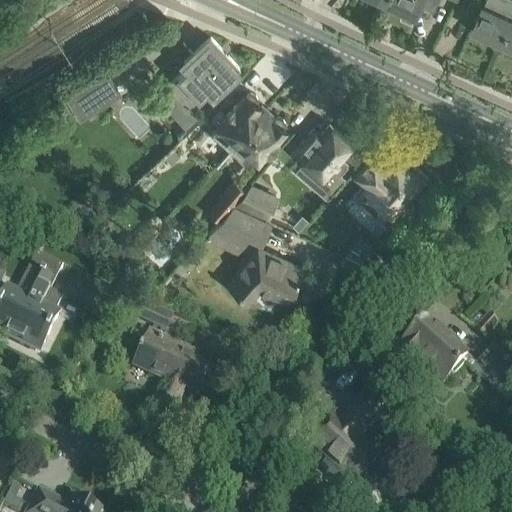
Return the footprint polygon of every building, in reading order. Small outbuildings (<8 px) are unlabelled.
[(386,0),(386,2),(402,10),(399,16),(411,21),(414,15),(414,16),(420,5),(433,11),(438,0),(456,0),(457,0),(456,0),(386,0)] [(511,0),(486,0),(485,4),(484,4),(472,29),(502,43),(511,19),(511,0)] [(511,19),(502,43),(511,47),(511,19)] [(187,66),(166,86),(187,108),(208,88),(212,92),(224,81),(239,67),(225,52),(211,36),(193,52),(184,62),(187,66)] [(104,68),(63,94),(64,96),(74,112),(80,120),(121,93),(104,68)] [(220,108),(211,118),(218,124),(219,126),(212,134),(221,142),(230,150),(265,111),(245,94),(232,109),(227,114),(220,108)] [(230,150),(248,166),(256,158),(257,159),(284,128),(265,111),(230,150)] [(304,161),(296,170),(315,187),(323,179),(334,166),(340,171),(347,162),(346,161),(348,159),(343,155),(353,144),(330,124),(320,134),(314,128),(297,147),(303,151),(298,156),(304,161)] [(356,199),(349,207),(378,233),(385,225),(400,209),(407,201),(425,180),(415,171),(412,174),(403,166),(406,163),(395,154),(385,166),(373,155),(353,178),(363,187),(354,197),(356,199)] [(234,180),(219,196),(229,205),(231,203),(244,188),(234,180)] [(231,203),(270,222),(271,221),(268,220),(279,196),(250,183),(246,190),(244,188),(231,203)] [(229,205),(217,220),(219,222),(217,223),(248,238),(251,239),(260,243),(270,222),(231,203),(229,205)] [(349,257),(354,246),(347,243),(352,231),(329,221),(319,244),(349,257)] [(228,283),(247,300),(258,287),(286,300),(301,267),(258,247),(228,283)] [(0,304),(0,334),(39,353),(47,335),(57,316),(54,314),(62,298),(49,292),(61,268),(37,255),(35,259),(30,269),(17,296),(7,291),(0,304)] [(486,340),(498,325),(487,315),(483,320),(478,314),(469,324),(475,329),(474,330),(486,340)] [(466,357),(439,332),(424,319),(394,353),(409,367),(418,357),(433,370),(430,373),(442,384),(460,363),(466,357)] [(189,351),(168,341),(148,332),(139,350),(131,368),(164,383),(155,401),(176,410),(184,393),(197,398),(202,386),(212,391),(221,372),(187,356),(189,351)] [(511,363),(492,346),(475,365),(500,386),(508,377),(511,380),(511,363)] [(333,422),(312,445),(327,459),(354,483),(375,459),(387,445),(375,435),(384,426),(372,416),(371,415),(377,408),(394,387),(380,375),(363,396),(357,403),(337,425),(333,422)] [(28,508),(25,511),(92,511),(69,500),(66,505),(38,491),(29,508),(28,508)]
